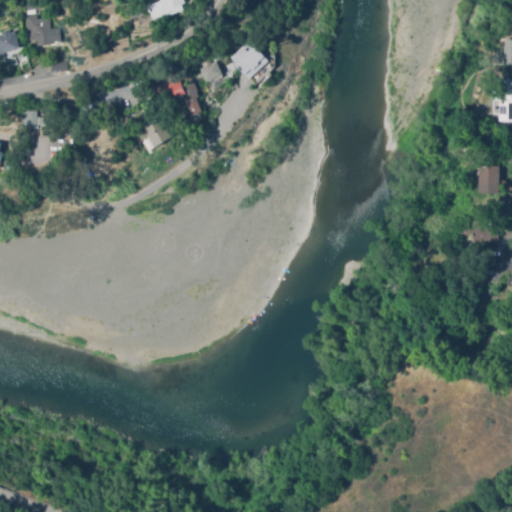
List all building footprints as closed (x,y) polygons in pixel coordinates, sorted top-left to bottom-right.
[(183,0),(185,4),(182,5),(184,10),(162,19),(161,16),(153,19),(147,6),(160,1),(159,0),(183,0)] [(35,16),(35,20),(48,19),(49,30),(59,29),(60,36),(60,43),(50,44),(50,47),(37,48),(37,45),(36,42),(29,43),(28,39),(28,32),(26,32),(25,21),(24,17),(35,16)] [(19,49),(0,53),(0,36),(3,36),(2,32),(8,30),(10,36),(15,34),(19,49)] [(501,64),(511,65),(511,39),(504,39),(501,64)] [(267,61),(248,78),(230,57),(249,40),(267,61)] [(65,70),(51,70),(51,61),(65,60),(65,70)] [(214,60),(220,73),(204,81),(198,68),(205,64),(204,62),(207,60),(208,62),(214,60)] [(152,87),(161,83),(162,85),(173,79),(182,94),(172,99),(167,89),(156,95),(152,87)] [(511,120),(498,120),(498,79),(511,79),(511,120)] [(197,116),(191,119),(181,99),(187,96),(183,87),(191,83),(195,92),(194,93),(196,98),(194,100),(201,114),(197,116)] [(21,126),(19,109),(34,108),(36,129),(28,129),(28,125),(21,126)] [(71,123),(67,110),(73,108),(78,121),(71,123)] [(94,130),(90,115),(104,111),(108,127),(105,128),(106,133),(99,134),(98,129),(94,130)] [(135,131),(159,115),(174,139),(150,155),(135,131)] [(18,157),(16,171),(6,169),(7,155),(18,157)] [(498,193),(479,193),(479,166),(499,166),(498,193)] [(494,222),(499,238),(475,245),(470,228),(494,222)] [(486,277),(459,277),(459,258),(486,259),(486,277)]
